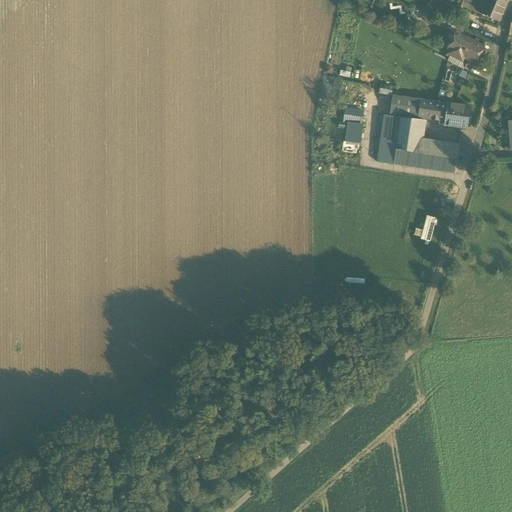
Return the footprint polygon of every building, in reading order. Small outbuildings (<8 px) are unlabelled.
[(464,0),(462,5),(481,14),(485,6),(470,0),(464,0)] [(481,14),(499,22),(507,2),(502,0),(487,0),(486,3),(485,6),(481,14)] [(445,46),(448,48),(448,47),(451,49),(459,35),(455,33),(455,34),(453,33),(453,32),(449,34),(447,38),(447,42),(445,46)] [(465,38),(459,35),(451,49),(448,47),(448,48),(447,48),(449,49),(463,56),(476,63),(484,48),(475,44),(475,41),(467,37),(465,38)] [(446,54),(450,56),(461,62),(463,56),(449,49),(446,54)] [(458,67),(461,62),(450,56),(447,62),(458,67)] [(392,95),(389,116),(400,117),(417,120),(418,117),(421,99),(392,95)] [(447,104),(421,99),(418,117),(439,121),(445,122),(447,104)] [(447,104),(445,122),(444,125),(466,128),(470,106),(447,103),(447,104)] [(343,121),(361,124),(363,112),(345,110),(343,121)] [(459,144),(420,138),(417,153),(396,150),(400,117),(389,116),(384,115),(377,162),(455,174),(459,144)] [(417,120),(400,117),(396,150),(417,153),(420,138),(421,129),(423,129),(424,124),(422,124),(422,120),(417,120)] [(345,142),(359,144),(362,126),(348,124),(345,142)] [(436,218),(427,216),(420,239),(430,241),(436,218)]
